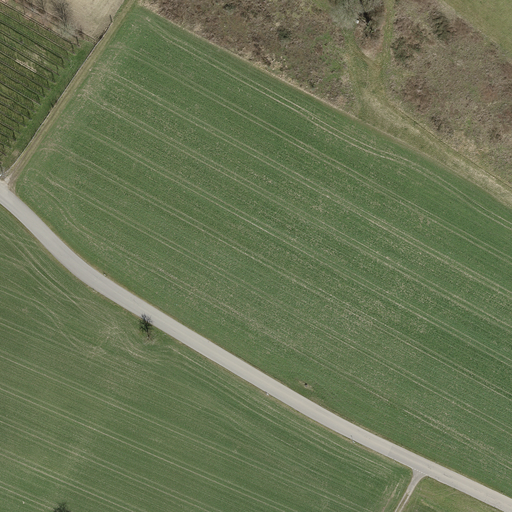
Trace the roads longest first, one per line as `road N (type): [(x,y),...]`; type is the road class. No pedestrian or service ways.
road 1 (tertiary): [(0,192),(102,285),(318,411),(511,507)]
road 2 (track): [(0,189),(129,2)]
